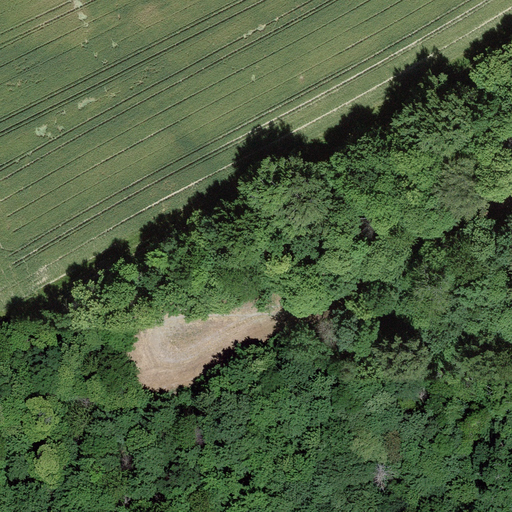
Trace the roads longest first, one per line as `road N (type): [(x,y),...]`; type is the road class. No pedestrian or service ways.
road 1 (track): [(0,307),(511,22)]
road 2 (track): [(511,195),(457,212),(376,272),(265,313),(193,308),(155,323),(142,352),(153,371),(181,377),(236,352)]
